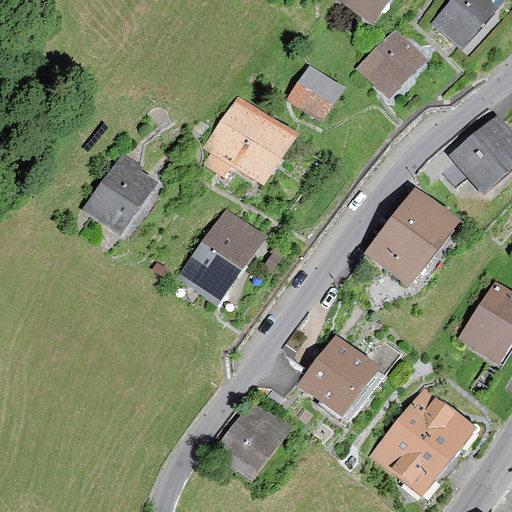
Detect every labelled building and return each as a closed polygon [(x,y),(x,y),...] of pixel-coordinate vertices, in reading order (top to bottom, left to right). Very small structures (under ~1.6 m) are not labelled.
[(329,0),(372,30),(394,0),(329,0)] [(495,0),(451,0),(430,24),(463,53),(497,15),(489,7),(495,0)] [(387,104),(427,64),(393,31),(353,71),(387,104)] [(321,122),(342,86),(308,66),(287,102),(321,122)] [(201,150),(208,154),(201,165),(224,179),(232,166),(262,185),(296,132),(236,95),(201,150)] [(482,200),(511,175),(511,134),(498,117),(448,158),(482,200)] [(143,170),(121,155),(80,211),(119,239),(155,187),(139,175),(143,170)] [(460,228),(413,191),(361,256),(409,293),(460,228)] [(266,241),(225,211),(175,279),(216,309),(266,241)] [(286,254),(274,245),(268,254),(270,255),(261,268),(271,275),(286,254)] [(498,370),(511,349),(511,296),(494,284),(455,340),(498,370)] [(342,422),(378,372),(331,338),(295,389),(342,422)] [(421,503),(478,436),(423,390),(367,458),(421,503)] [(249,488),(292,432),(252,402),(209,457),(249,488)]
